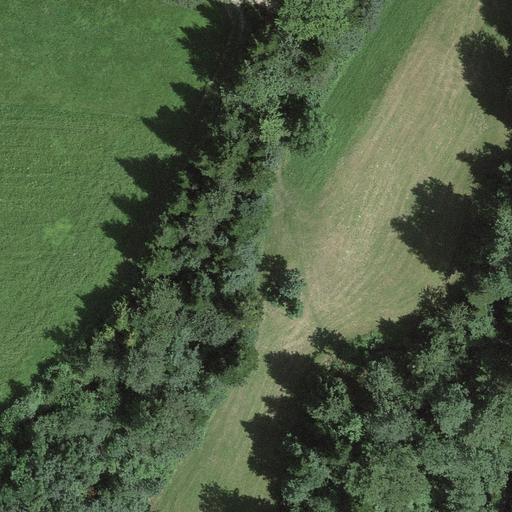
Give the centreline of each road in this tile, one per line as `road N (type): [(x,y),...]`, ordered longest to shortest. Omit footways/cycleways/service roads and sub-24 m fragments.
road 1 (track): [(261,0),(276,17),(278,37),(271,214),(258,305),(216,420),(163,505)]
road 2 (track): [(225,0),(234,10),(230,48),(131,257)]
